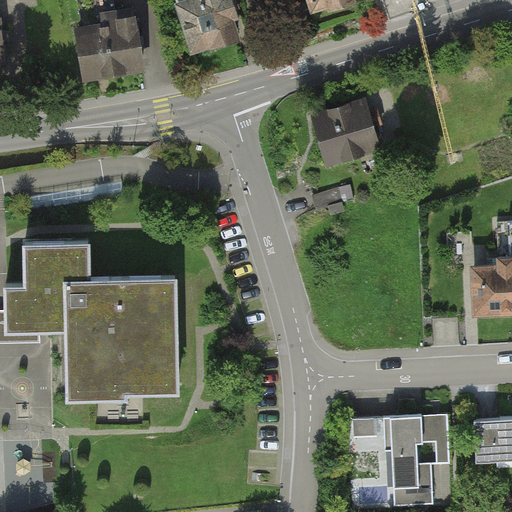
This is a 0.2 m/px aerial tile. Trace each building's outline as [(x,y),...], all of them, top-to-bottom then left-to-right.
[(241,0),(181,0),(177,1),(194,57),(253,39),(241,0)] [(301,0),(307,18),(366,0),(301,0)] [(75,28),(84,84),(147,74),(137,16),(120,19),(118,10),(100,13),(101,23),(75,28)] [(7,18),(0,19),(0,78),(15,76),(7,18)] [(314,114),(330,164),(387,146),(371,96),(314,114)] [(502,265),(476,266),(479,319),(511,317),(511,222),(499,223),(502,265)] [(0,346),(41,345),(40,336),(52,336),(77,335),(79,400),(94,399),(191,396),(187,277),(100,279),(99,242),(36,244),(38,281),(4,282),(4,312),(0,311),(0,346)] [(423,415),(353,418),(355,463),(393,461),(395,485),(406,484),(407,503),(436,502),(434,464),(451,463),(450,438),(434,439),(433,426),(423,426),(423,415)] [(511,421),(477,423),(480,466),(511,464),(511,421)]
